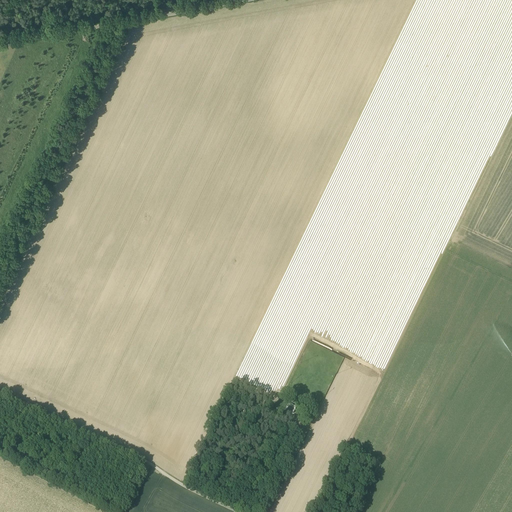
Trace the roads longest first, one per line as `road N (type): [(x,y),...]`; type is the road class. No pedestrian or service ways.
road 1 (unclassified): [(238,511),(0,391)]
road 2 (unclassified): [(0,43),(249,0)]
